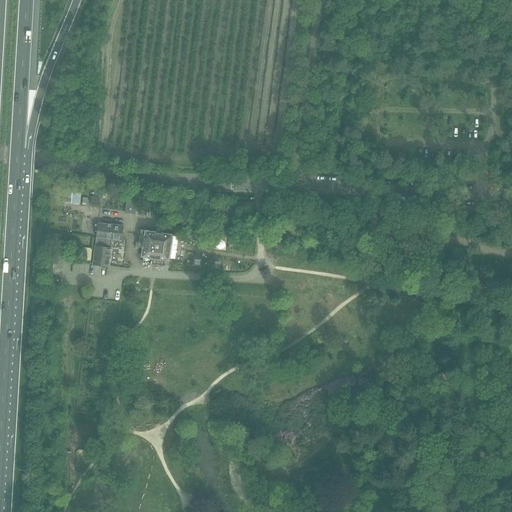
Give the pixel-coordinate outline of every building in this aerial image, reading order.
[(62,203),(80,204),(81,191),(63,190),(62,203)] [(126,197),(125,212),(135,213),(136,198),(126,197)] [(99,223),(94,264),(109,266),(112,239),(122,240),(123,232),(124,232),(124,230),(123,230),(124,226),(99,223)] [(142,255),(168,259),(172,234),(145,230),(142,255)] [(81,255),(89,255),(90,242),(82,242),(81,255)] [(223,256),(229,259),(232,253),(226,250),(223,256)] [(48,263),(58,264),(60,254),(50,252),(48,263)] [(209,255),(210,263),(219,262),(219,255),(209,255)]
